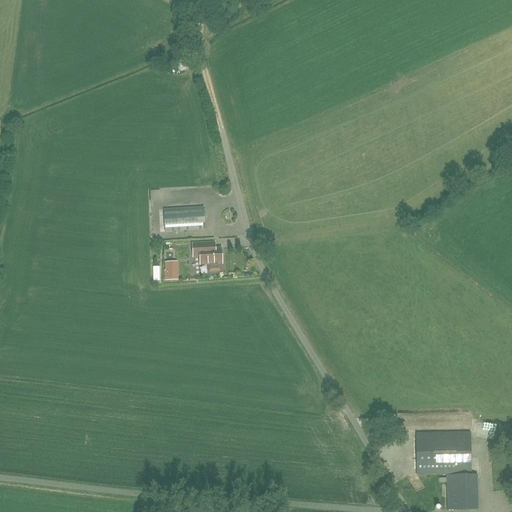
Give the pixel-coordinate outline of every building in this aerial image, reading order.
[(165,232),(205,230),(204,208),(164,210),(165,232)] [(215,249),(215,243),(193,244),(193,257),(200,256),(200,265),(208,264),(209,270),(210,272),(218,271),(220,270),(220,264),(222,264),(221,249),(215,249)] [(167,281),(177,280),(177,271),(166,272),(167,281)] [(417,474),(470,473),(469,433),(416,434),(417,474)] [(477,476),(446,477),(449,510),(478,510),(477,476)]
